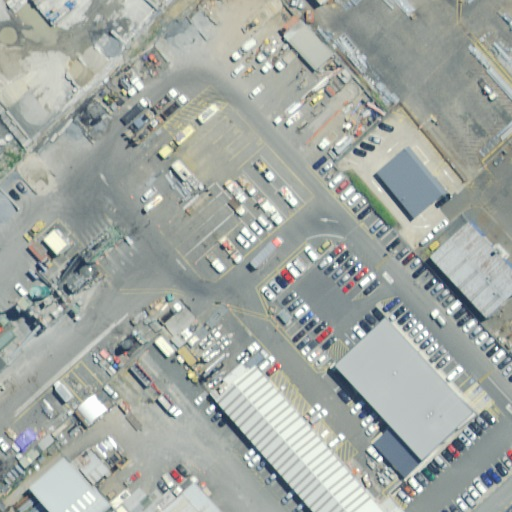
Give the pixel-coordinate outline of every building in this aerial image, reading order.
[(334,56),(305,24),(289,40),(317,71),(334,56)] [(367,90),(357,78),(340,92),(351,104),(367,90)] [(437,196),(402,154),(374,176),(409,219),(437,196)] [(483,322),(511,294),(511,278),(461,226),(424,261),(483,322)] [(57,230),(46,239),(62,258),(73,248),(57,230)] [(469,418),(379,319),(328,365),(418,464),(469,418)] [(0,377),(11,367),(1,356),(0,357),(0,377)] [(210,400),(306,511),(393,511),(390,508),(385,511),(376,511),(251,365),(210,400)] [(95,511),(103,506),(63,460),(26,491),(43,511),(95,511)] [(191,511),(173,491),(147,511),(191,511)]
